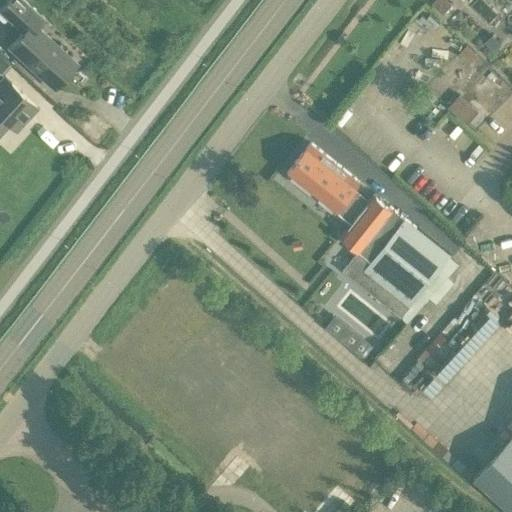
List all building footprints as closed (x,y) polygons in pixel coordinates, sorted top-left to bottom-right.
[(77,62),(36,25),(45,16),(27,0),(2,0),(0,3),(0,10),(23,31),(9,46),(54,87),(77,62)] [(430,0),(442,12),(452,2),(450,0),(430,0)] [(467,44),(458,54),(461,56),(463,53),(472,61),(478,54),(467,44)] [(0,73),(1,74),(10,63),(0,53),(0,73)] [(5,76),(0,81),(0,132),(17,114),(24,121),(37,106),(5,76)] [(460,93),(448,106),(467,122),(478,110),(460,93)] [(334,209),(359,179),(310,141),(286,171),(334,209)] [(459,262),(449,254),(450,253),(374,192),(341,232),(361,249),(344,270),(401,315),(408,321),(459,262)] [(361,354),(371,341),(335,312),(325,325),(361,354)] [(511,508),(511,431),(473,473),(511,508)]
